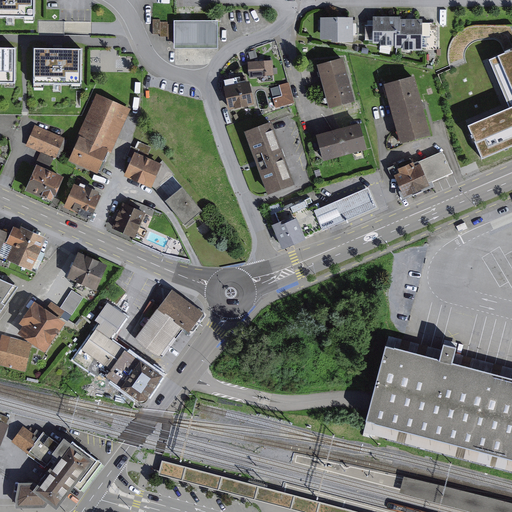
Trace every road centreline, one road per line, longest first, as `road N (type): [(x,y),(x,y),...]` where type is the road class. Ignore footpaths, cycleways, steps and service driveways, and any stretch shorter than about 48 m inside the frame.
road 1 (residential): [(511,2),(301,2),(284,26),(219,59),(212,100),(277,274)]
road 2 (primary): [(511,173),(277,274)]
road 3 (residential): [(219,328),(93,495)]
road 4 (primary): [(189,278),(0,196)]
